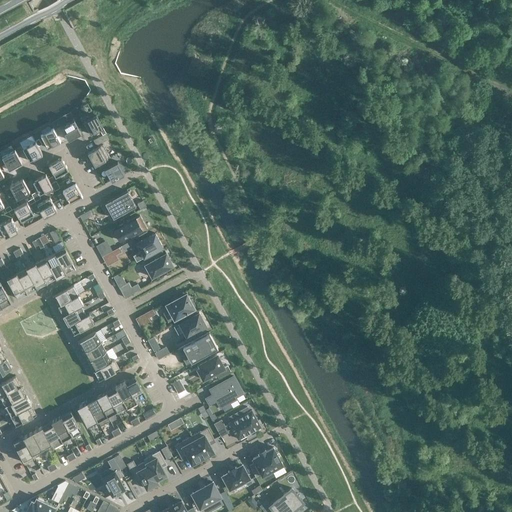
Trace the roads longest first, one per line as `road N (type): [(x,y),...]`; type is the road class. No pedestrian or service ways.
road 1 (residential): [(0,457),(24,491),(175,411),(68,212)]
road 2 (residential): [(129,511),(269,434)]
road 3 (residential): [(1,185),(66,150),(92,198),(68,212)]
